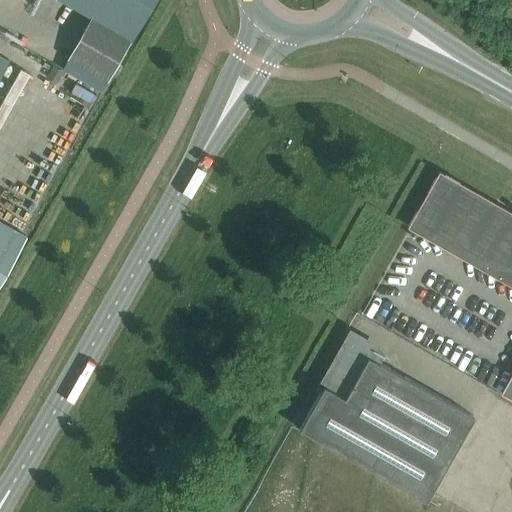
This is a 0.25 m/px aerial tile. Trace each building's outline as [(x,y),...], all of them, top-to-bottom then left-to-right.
[(61,0),(91,17),(67,60),(106,82),(152,0),(61,0)] [(511,216),(492,205),(439,175),(410,228),(511,285),(511,216)] [(0,221),(0,279),(25,236),(0,221)] [(426,500),(473,416),(378,363),(383,354),(373,348),(351,335),(322,385),(323,385),(299,428),(426,500)] [(511,371),(500,392),(511,399),(511,371)]
